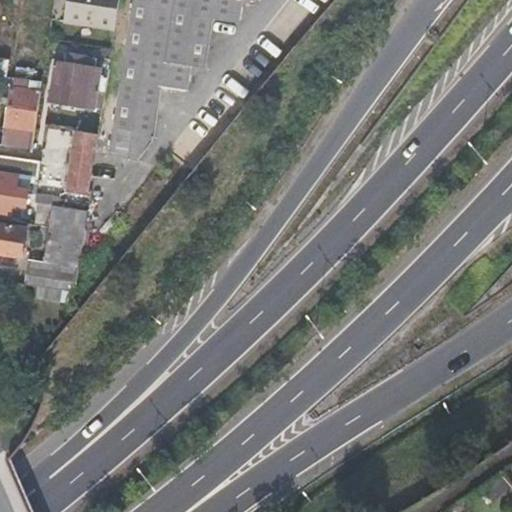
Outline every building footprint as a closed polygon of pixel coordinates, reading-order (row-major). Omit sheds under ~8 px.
[(113,27),(116,0),(65,0),(63,19),(113,27)] [(129,0),(109,156),(124,158),(148,0),(129,0)] [(148,0),(124,158),(137,160),(152,143),(160,90),(187,93),(190,68),(202,70),(211,22),(237,25),(240,0),(253,2),(253,0),(148,0)] [(71,63),(85,65),(86,57),(73,55),(71,63)] [(69,103),(92,106),(97,67),(85,65),(71,63),(55,61),(53,81),(71,83),(69,103)] [(0,145),(31,150),(39,92),(22,90),(11,88),(8,88),(0,145)] [(98,135),(81,132),(73,189),(87,192),(93,149),(96,149),(98,135)] [(39,161),(0,155),(0,213),(22,217),(29,177),(36,178),(39,161)] [(49,205),(58,206),(59,198),(35,194),(33,202),(42,204),(49,205)] [(46,226),(49,205),(42,204),(39,225),(46,226)] [(58,206),(49,205),(46,226),(42,256),(27,254),(22,284),(39,286),(37,297),(73,303),(87,211),(58,206)] [(23,228),(0,223),(0,254),(18,257),(23,228)]
